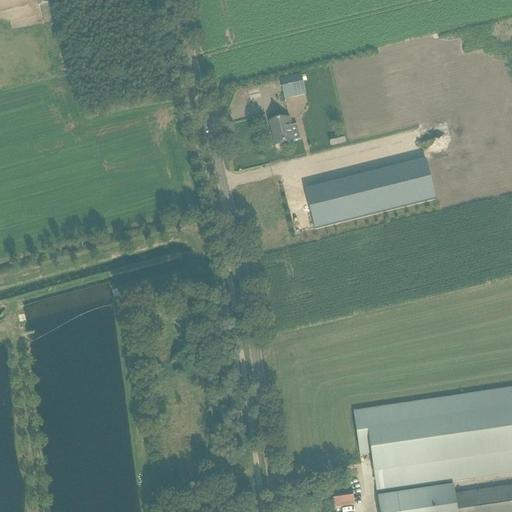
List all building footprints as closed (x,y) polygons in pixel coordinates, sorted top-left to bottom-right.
[(41,11),(44,20),(52,18),(49,8),(51,8),(50,3),(51,3),(49,0),(35,0),(38,7),(40,6),(41,11)] [(459,54),(507,43),(502,22),(463,32),(464,38),(456,41),(459,54)] [(292,97),(361,83),(357,62),(279,77),(281,91),(290,89),(292,97)] [(389,87),(330,98),(336,130),(395,119),(389,87)] [(273,137),(275,147),(285,144),(301,141),(296,122),(291,123),(289,119),(269,124),(272,132),(273,132),(274,137),(273,137)] [(328,139),(330,146),(345,143),(343,136),(328,139)] [(426,163),(304,192),(313,231),(435,202),(426,163)] [(511,389),(353,412),(356,434),(360,457),(371,455),(377,494),(511,473),(511,389)] [(511,511),(511,486),(455,495),(453,486),(377,498),(379,511),(511,511)] [(332,493),(334,509),(354,506),(352,490),(332,493)]
